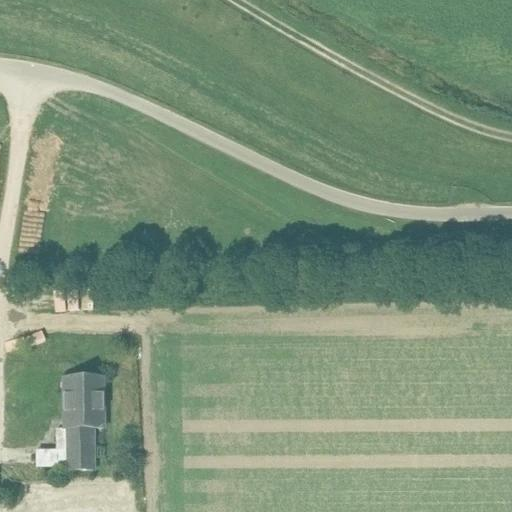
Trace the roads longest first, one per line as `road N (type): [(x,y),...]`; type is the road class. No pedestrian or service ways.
road 1 (unclassified): [(511,202),(335,198),(30,65),(0,63)]
road 2 (track): [(235,0),(511,141)]
